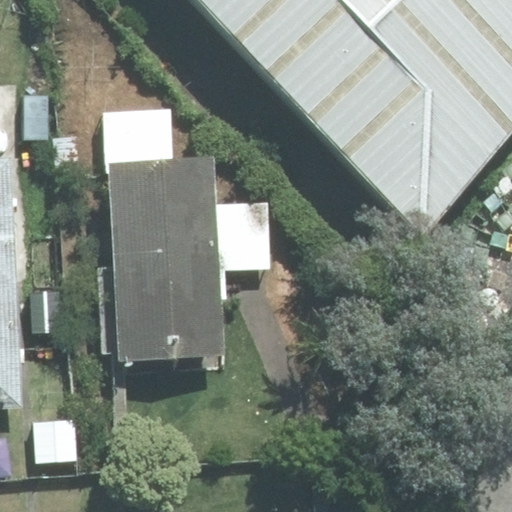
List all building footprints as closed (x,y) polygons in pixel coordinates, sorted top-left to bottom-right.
[(511,97),(511,0),(168,0),(389,248),(511,97)] [(214,206),(212,160),(110,165),(119,359),(222,354),(217,269),(214,206)] [(0,282),(14,282),(7,162),(0,162),(0,282)] [(269,267),(266,204),(214,206),(217,269),(269,267)] [(14,282),(0,282),(0,405),(20,404),(14,282)] [(33,423),(36,462),(73,459),(71,421),(33,423)]
